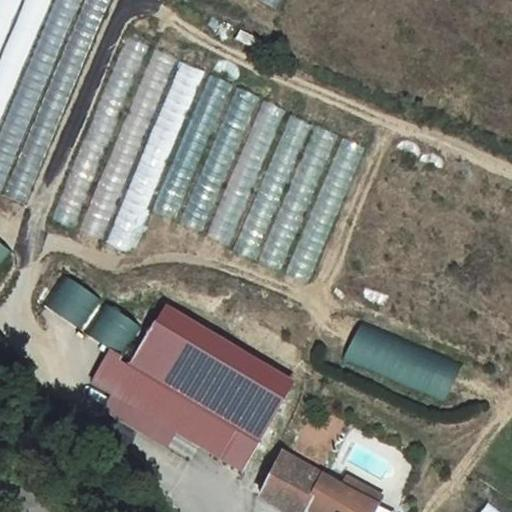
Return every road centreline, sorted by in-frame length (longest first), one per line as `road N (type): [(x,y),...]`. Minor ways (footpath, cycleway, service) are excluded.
road 1 (track): [(388,123),(333,271),(318,291),(287,290),(224,262),(165,251),(113,257),(60,243),(31,227),(123,14),(139,0)]
road 2 (track): [(140,0),(193,37),(511,176)]
road 3 (track): [(511,412),(430,511)]
